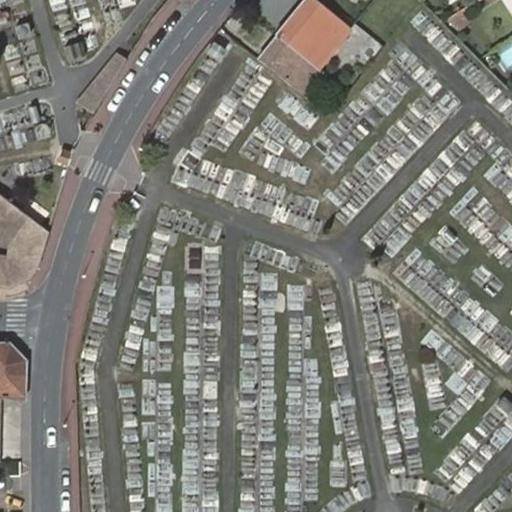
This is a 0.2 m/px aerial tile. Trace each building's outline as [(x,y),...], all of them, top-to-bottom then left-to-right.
[(304,0),(277,36),(278,37),(311,63),(319,69),(323,63),(314,54),(334,29),(344,36),(352,26),(317,0),(304,0)] [(461,13),(448,22),(457,31),(469,23),(461,13)] [(323,63),(344,36),(334,29),(314,54),(323,63)] [(278,37),(258,61),(307,100),(313,91),(306,85),(298,79),(311,63),(278,37)] [(511,45),(496,55),(506,71),(511,67),(511,45)] [(298,79),(306,85),(319,69),(311,63),(298,79)] [(49,228),(0,192),(0,235),(4,230),(10,231),(8,243),(6,257),(3,286),(38,266),(49,228)] [(4,230),(0,235),(0,237),(8,243),(10,231),(4,230)] [(15,353),(0,340),(0,397),(3,397),(16,396),(15,353)] [(16,396),(25,396),(26,357),(8,340),(0,340),(15,353),(16,396)]
